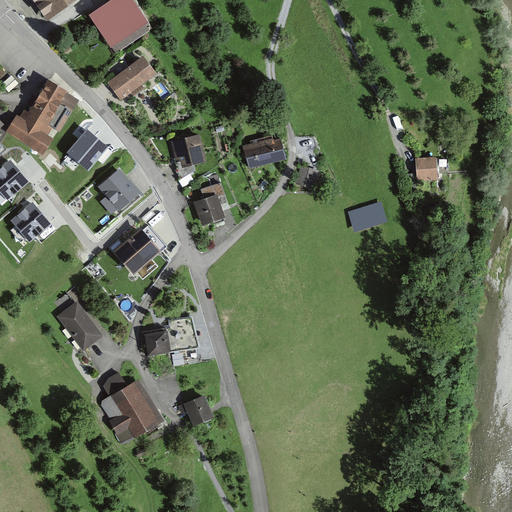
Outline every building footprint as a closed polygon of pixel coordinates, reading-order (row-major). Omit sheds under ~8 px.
[(69,0),(36,0),(47,16),(69,0)] [(127,0),(122,0),(95,19),(111,44),(142,23),(127,0)] [(154,75),(142,59),(112,82),(124,98),(154,75)] [(264,85),(256,80),(248,93),(256,98),(264,85)] [(83,102),(53,82),(31,114),(27,112),(23,118),(20,116),(8,133),(47,159),(58,142),(52,137),(59,126),(64,130),(83,102)] [(114,153),(88,131),(69,153),(88,169),(97,160),(103,165),(114,153)] [(203,135),(175,143),(180,163),(186,162),(188,168),(210,162),(203,135)] [(284,137),(246,145),(250,167),(288,160),(284,137)] [(439,155),(417,156),(418,178),(441,177),(439,155)] [(11,162),(0,171),(0,189),(7,197),(27,181),(11,162)] [(327,173),(305,167),(301,182),(323,188),(327,173)] [(141,196),(119,171),(101,187),(109,195),(102,201),(116,218),(141,196)] [(219,194),(201,200),(209,224),(227,218),(219,194)] [(380,202),(351,211),(357,230),(386,221),(380,202)] [(13,222),(29,240),(49,224),(32,203),(13,222)] [(166,245),(147,223),(115,251),(134,273),(166,245)] [(77,299),(56,314),(82,350),(103,336),(77,299)] [(169,327),(144,332),(148,355),(199,346),(193,315),(168,320),(169,327)] [(163,419),(139,380),(102,402),(126,441),(163,419)] [(205,395),(182,404),(185,412),(189,410),(195,425),(214,418),(205,395)]
